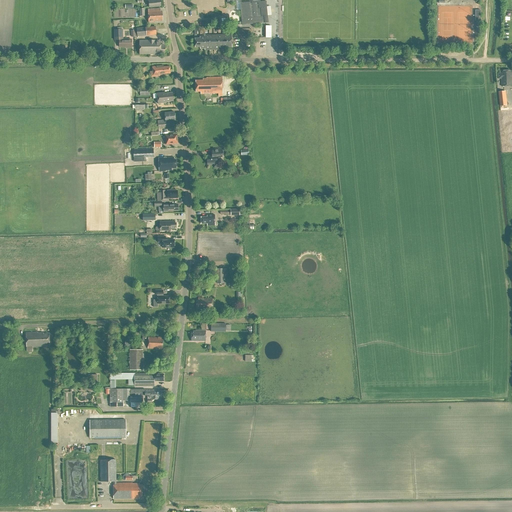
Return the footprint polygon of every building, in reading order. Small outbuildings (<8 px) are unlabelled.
[(160,7),(159,0),(157,0),(148,1),(149,8),(160,7)] [(226,0),(227,3),(240,1),(242,25),(261,23),(261,24),(268,23),(266,1),(260,2),(260,0),(226,0)] [(160,12),(160,9),(147,10),(148,23),(155,22),(155,21),(162,21),(162,12),(160,12)] [(156,35),(155,26),(136,28),(137,37),(156,35)] [(119,40),(119,47),(128,47),(128,48),(132,48),(132,40),(123,40),(123,30),(114,30),(114,40),(119,40)] [(232,50),(231,35),(204,35),(204,37),(200,37),(200,38),(194,38),(195,48),(200,47),(200,49),(204,49),(205,50),(232,50)] [(161,46),(160,40),(139,41),(139,55),(154,54),(164,53),(164,46),(161,46)] [(163,67),(163,65),(152,67),(152,72),(149,72),(150,77),(159,76),(159,75),(170,74),(169,66),(163,67)] [(511,71),(503,71),(503,73),(498,73),(499,79),(501,79),(502,86),(511,86),(511,72),(511,73),(511,71)] [(218,93),(223,93),(222,77),(206,78),(202,79),(202,80),(195,80),(195,92),(200,92),(200,94),(218,93)] [(140,96),(150,96),(149,87),(140,88),(140,96)] [(499,92),(500,106),(507,105),(506,91),(499,92)] [(165,113),(165,120),(157,121),(158,129),(170,128),(169,122),(175,122),(174,113),(165,113)] [(177,134),(165,135),(166,145),(177,144),(177,134)] [(219,157),(223,157),(223,155),(226,155),(225,147),(215,149),(212,152),(213,156),(208,156),(209,165),(214,165),(213,164),(214,164),(215,169),(221,168),(220,163),(218,163),(218,157),(219,157)] [(153,149),(134,149),(134,158),(143,157),(143,162),(146,162),(146,157),(154,157),(153,149)] [(172,169),(176,169),(176,161),(173,161),(173,158),(158,158),(159,172),(168,172),(168,171),(172,171),(172,169)] [(177,199),(177,191),(167,191),(167,192),(165,192),(165,191),(160,191),(160,193),(157,193),(158,201),(161,201),(161,202),(169,201),(168,199),(177,199)] [(163,211),(159,211),(159,214),(163,213),(168,213),(168,212),(178,212),(178,205),(174,205),(167,205),(163,205),(163,211)] [(207,226),(215,226),(215,215),(207,215),(207,218),(200,218),(200,225),(207,225),(207,226)] [(176,229),(175,224),(174,224),(174,222),(159,223),(159,232),(170,232),(170,230),(174,230),(174,229),(176,229)] [(162,243),(162,249),(174,248),(174,240),(165,241),(165,237),(164,237),(157,237),(157,243),(162,243)] [(226,268),(217,268),(217,283),(226,283),(226,268)] [(157,300),(153,300),(154,307),(158,307),(158,305),(169,304),(169,297),(169,296),(163,296),(163,295),(163,291),(163,290),(155,290),(155,291),(155,295),(157,295),(157,297),(157,300)] [(203,299),(203,298),(198,299),(198,301),(196,301),(196,311),(202,311),(212,311),(212,299),(203,299)] [(211,332),(226,332),(226,330),(226,325),(226,324),(211,323),(211,332)] [(205,331),(195,331),(193,331),(193,333),(191,333),(191,341),(205,342),(205,331)] [(38,333),(38,332),(26,333),(26,348),(23,349),(24,354),(27,354),(27,351),(33,351),(32,347),(50,346),(49,334),(44,334),(43,333),(38,333)] [(162,350),(162,340),(161,340),(161,337),(158,337),(158,338),(149,338),(148,350),(155,350),(155,349),(159,349),(159,350),(162,350)] [(130,371),(143,371),(142,351),(129,351),(130,371)] [(110,379),(110,389),(116,389),(116,380),(134,380),(134,387),(154,387),(154,382),(163,382),(163,375),(153,375),(153,374),(134,375),(134,374),(110,374),(110,379)] [(88,384),(96,384),(97,384),(97,375),(88,375),(88,384)] [(110,390),(110,407),(114,407),(123,407),(123,402),(123,401),(130,401),(130,403),(143,403),(143,396),(147,396),(147,404),(152,405),(152,399),(162,399),(162,392),(162,390),(145,390),(145,389),(110,389),(110,390)] [(126,419),(90,420),(90,439),(126,438),(126,419)] [(90,457),(90,446),(66,446),(66,457),(90,457)] [(133,484),(133,483),(116,483),(116,460),(100,460),(100,482),(112,482),(112,483),(113,500),(139,499),(139,498),(139,497),(142,497),(142,485),(137,486),(137,484),(133,484)]
